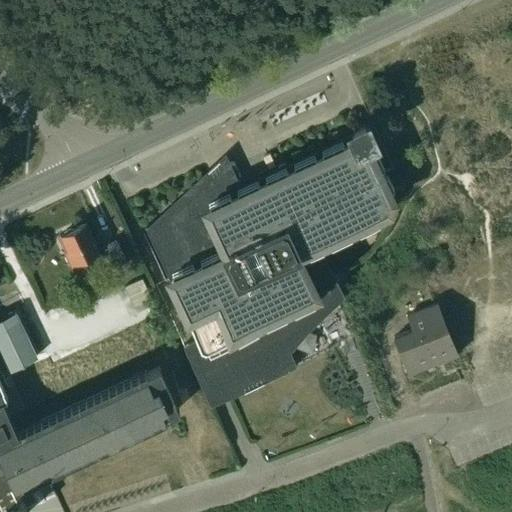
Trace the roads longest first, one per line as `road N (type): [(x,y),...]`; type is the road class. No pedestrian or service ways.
road 1 (tertiary): [(78,168),(440,0)]
road 2 (residential): [(166,511),(391,434),(487,419)]
